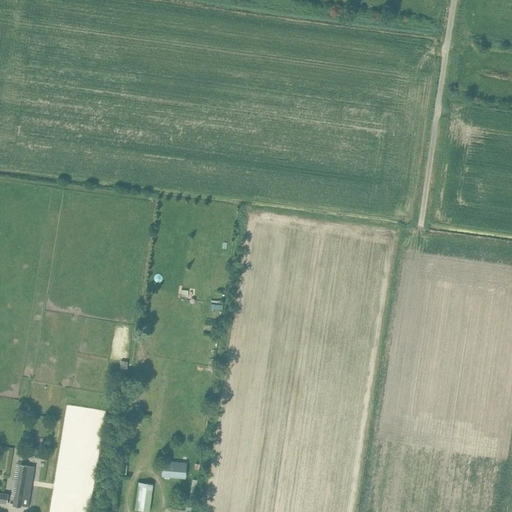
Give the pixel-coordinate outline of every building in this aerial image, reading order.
[(48,396),(46,396),(45,409),(57,409),(58,397),(57,397),(57,390),(49,390),(48,396)] [(187,463),(163,461),(162,477),(185,479),(187,463)] [(14,495),(13,506),(21,508),(21,505),(29,507),(35,467),(27,465),(20,464),(15,496),(14,495)] [(154,484),(139,482),(135,509),(150,511),(154,484)] [(0,502),(7,503),(8,495),(0,493),(0,502)]
